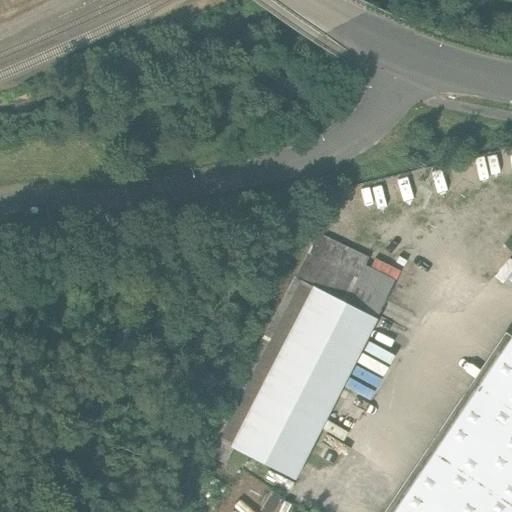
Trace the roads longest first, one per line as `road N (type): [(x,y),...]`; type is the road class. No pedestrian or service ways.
road 1 (unclassified): [(429,65),(366,127),(248,176),(0,205)]
road 2 (unclassified): [(429,65),(309,0)]
